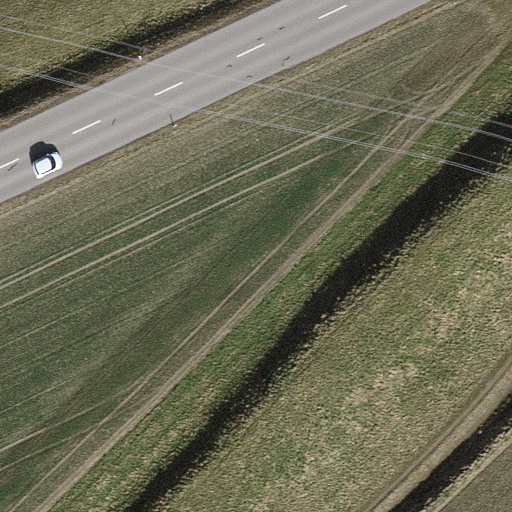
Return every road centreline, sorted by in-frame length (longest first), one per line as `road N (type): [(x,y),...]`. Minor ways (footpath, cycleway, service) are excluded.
road 1 (tertiary): [(0,181),(392,0)]
road 2 (track): [(511,392),(384,511)]
